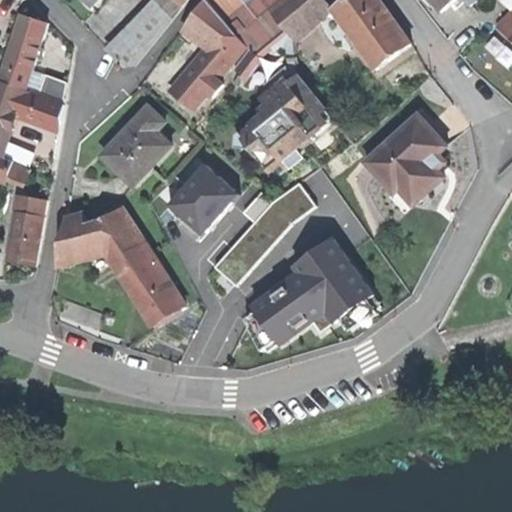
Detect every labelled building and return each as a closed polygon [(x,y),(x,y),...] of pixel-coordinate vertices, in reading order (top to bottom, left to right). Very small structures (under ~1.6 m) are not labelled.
[(206,0),(186,26),(211,45),(229,25),(225,20),(207,0),(206,0)] [(249,0),(225,20),(229,25),(238,36),(271,9),(281,0),(249,0)] [(281,0),(271,9),(284,25),(313,0),(281,0)] [(296,40),(334,8),(327,0),(313,0),(284,25),(296,40)] [(327,0),(334,8),(345,0),(344,0),(327,0)] [(334,8),(377,68),(412,43),(385,6),(380,0),(345,0),(334,8)] [(433,0),(442,12),(457,0),(433,0)] [(122,36),(144,54),(175,16),(157,1),(122,36)] [(511,37),(511,12),(500,26),(511,37)] [(37,19),(24,15),(9,62),(34,70),(49,23),(37,19)] [(211,45),(206,51),(228,67),(240,53),(238,51),(245,43),(238,36),(229,25),(211,45)] [(250,48),(245,43),(238,51),(240,53),(243,56),(250,48)] [(192,67),(171,91),(194,109),(208,92),(221,75),(228,67),(206,51),(192,67)] [(27,90),(34,70),(9,62),(2,82),(17,86),(27,90)] [(227,80),(221,75),(208,92),(213,97),(227,80)] [(260,159),(273,176),(301,154),(299,151),(326,129),(318,119),(328,111),(299,76),(290,84),(286,79),(276,88),(266,95),(264,117),(252,127),(239,137),(238,147),(255,149),(261,158),(260,159)] [(8,112),(17,86),(2,82),(1,81),(0,82),(0,155),(5,157),(14,127),(8,125),(12,113),(8,112)] [(45,94),(64,99),(67,89),(48,84),(45,94)] [(63,103),(27,90),(17,86),(8,112),(12,113),(59,130),(61,117),(63,103)] [(151,107),(143,116),(158,131),(167,122),(151,107)] [(420,114),(367,163),(396,195),(401,190),(415,177),(430,193),(439,185),(447,177),(440,169),(433,161),(441,154),(449,146),(420,114)] [(105,156),(135,185),(173,145),(158,131),(143,116),(124,135),(105,156)] [(340,122),(307,146),(322,167),(355,142),(340,122)] [(448,162),(441,154),(433,161),(440,169),(448,162)] [(15,160),(5,157),(0,155),(0,171),(10,176),(15,160)] [(241,191),(205,159),(164,204),(200,236),(241,191)] [(32,167),(15,160),(10,176),(10,177),(27,183),(32,167)] [(415,206),(430,193),(415,177),(401,190),(415,206)] [(315,205),(298,183),(274,201),(215,266),(236,285),(292,223),(315,205)] [(21,196),(18,212),(45,216),(47,201),(21,196)] [(110,253),(134,289),(164,270),(124,207),(97,223),(93,226),(110,253)] [(24,262),(36,264),(45,216),(18,212),(10,260),(24,262)] [(90,212),(84,213),(93,226),(97,223),(90,212)] [(60,258),(110,253),(93,226),(84,213),(67,218),(60,258)] [(337,239),(250,300),(258,312),(278,340),(281,344),(314,321),(326,313),(368,283),(337,239)] [(145,307),(157,325),(186,307),(164,270),(134,289),(145,307)] [(368,283),(326,313),(332,322),(333,323),(375,294),(368,283)] [(60,315),(99,329),(105,313),(66,299),(60,315)] [(278,340),(258,312),(247,319),(262,352),(278,340)] [(326,313),(314,321),(320,330),(326,326),(332,322),(326,313)]
